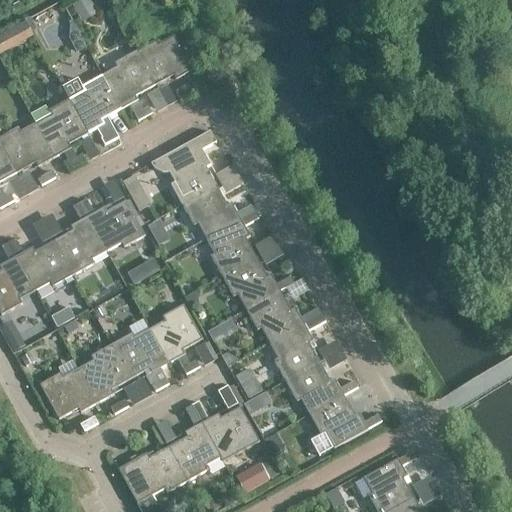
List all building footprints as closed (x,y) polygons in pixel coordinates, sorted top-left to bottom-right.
[(88,0),(77,0),(70,4),(81,24),(97,15),(88,0)] [(73,33),(68,42),(76,56),(87,50),(72,23),(69,25),(73,33)] [(156,42),(135,53),(154,88),(173,77),(176,81),(193,72),(174,37),(158,46),(156,42)] [(4,38),(0,40),(0,54),(10,49),(4,38)] [(154,88),(135,53),(115,65),(117,69),(102,77),(121,111),(130,127),(152,115),(148,108),(143,111),(135,98),(154,88)] [(121,111),(102,77),(81,88),(84,93),(69,101),(88,135),(96,131),(101,140),(104,147),(118,139),(115,132),(109,135),(102,122),(121,111)] [(175,93),(179,100),(193,92),(189,85),(175,93)] [(88,135),(69,101),(48,112),(50,117),(35,125),(54,159),(63,154),(68,163),(67,164),(71,171),(85,163),(81,156),(76,159),(69,146),(88,135)] [(54,159),(35,125),(20,133),(18,129),(0,138),(0,145),(16,175),(35,164),(38,169),(54,159)] [(216,144),(210,133),(151,165),(151,166),(154,169),(156,171),(160,173),(163,174),(166,174),(170,174),(175,184),(171,186),(182,207),(216,188),(206,169),(210,167),(202,151),(216,144)] [(0,184),(16,175),(0,145),(0,210),(14,203),(10,196),(5,199),(0,190),(0,184)] [(37,180),(41,187),(55,180),(51,173),(37,180)] [(134,177),(122,184),(129,196),(141,189),(134,177)] [(227,207),(216,188),(182,207),(193,227),(198,225),(206,240),(254,214),(251,207),(237,214),(231,204),(227,207)] [(86,201),(79,205),(106,253),(121,245),(124,249),(145,237),(126,203),(106,213),(104,209),(94,215),(86,201)] [(106,253),(79,205),(73,208),(80,222),(70,228),(73,232),(54,243),(73,277),(93,266),(91,262),(106,253)] [(258,220),(254,214),(206,240),(214,255),(210,258),(222,278),(256,259),(246,240),(250,238),(244,228),(258,220)] [(154,226),(148,229),(152,237),(158,234),(154,226)] [(15,241),(8,244),(35,293),(50,284),(52,289),(73,277),(54,243),(35,253),(33,249),(23,254),(15,241)] [(35,293),(8,244),(1,248),(9,262),(0,267),(0,269),(1,272),(0,272),(0,315),(1,317),(22,305),(20,301),(35,293)] [(267,278),(256,259),(222,278),(233,299),(237,297),(246,312),(280,293),(294,285),(290,278),(276,286),(271,276),(267,278)] [(153,260),(141,266),(147,277),(159,271),(153,260)] [(287,304),(280,293),(246,312),(257,332),(261,330),(270,345),(321,316),(318,310),(300,319),(291,302),(287,304)] [(193,295),(184,299),(189,309),(198,304),(193,295)] [(164,323),(149,331),(168,365),(185,356),(183,352),(203,341),(183,307),(162,318),(164,323)] [(101,309),(94,313),(98,320),(105,316),(101,309)] [(68,310),(51,320),(57,330),(74,321),(68,310)] [(325,323),(321,316),(270,345),(278,360),(274,362),(285,383),(320,364),(313,352),(317,350),(308,333),(325,323)] [(74,323),(64,328),(68,335),(78,330),(74,323)] [(226,323),(209,333),(215,344),(232,334),(226,323)] [(16,329),(6,342),(17,351),(27,338),(16,329)] [(168,365),(149,331),(134,339),(132,335),(111,347),(130,381),(144,373),(155,393),(169,386),(160,370),(168,365)] [(130,381),(111,347),(91,358),(93,362),(78,371),(97,405),(114,396),(112,392),(130,381)] [(231,349),(221,355),(227,366),(237,360),(231,349)] [(29,355),(20,359),(25,368),(34,363),(29,355)] [(181,370),(185,377),(199,369),(195,362),(181,370)] [(330,383),(320,364),(285,383),(297,404),(301,401),(309,416),(344,397),(358,389),(354,383),(340,390),(334,381),(330,383)] [(97,405),(78,371),(63,379),(61,375),(39,387),(59,421),(78,410),(80,414),(97,405)] [(255,383),(242,390),(248,401),(261,394),(255,383)] [(266,395),(244,407),(249,417),(271,405),(266,395)] [(354,416),(344,397),(309,416),(320,437),(310,442),(319,457),(333,449),(333,450),(382,423),(378,416),(364,424),(358,414),(354,416)] [(110,409),(114,416),(128,408),(124,402),(110,409)] [(200,407),(194,411),(221,459),(236,451),(238,455),(259,443),(240,409),(221,420),(218,416),(208,421),(200,407)] [(221,459),(194,411),(187,415),(195,429),(185,434),(187,438),(168,449),(187,483),(208,472),(206,468),(221,459)] [(80,426),(84,433),(98,425),(94,418),(80,426)] [(282,447),(270,453),(276,463),(287,456),(282,447)] [(187,483),(168,449),(149,459),(147,455),(118,471),(140,511),(160,511),(152,497),(164,490),(167,495),(187,483)] [(368,498),(375,511),(390,511),(414,499),(403,480),(408,478),(402,468),(416,460),(412,453),(363,480),(372,495),(368,498)] [(272,460),(263,465),(272,481),(281,475),(272,460)] [(261,466),(238,479),(247,494),(270,482),(261,466)] [(214,497),(202,504),(206,511),(212,511),(220,507),(214,497)] [(420,511),(414,499),(390,511),(420,511)]
